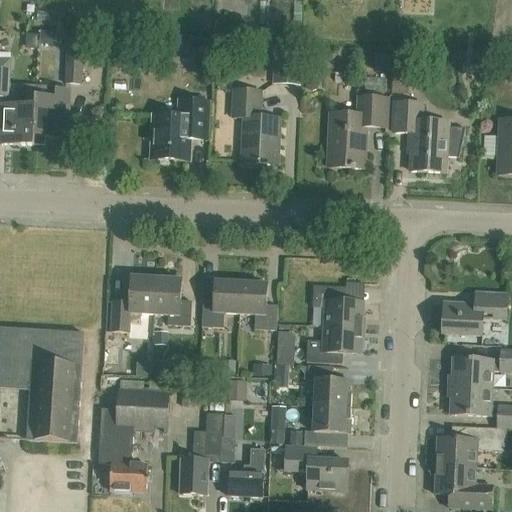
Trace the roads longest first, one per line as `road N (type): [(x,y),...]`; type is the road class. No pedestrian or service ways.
road 1 (residential): [(0,198),(409,219)]
road 2 (residential): [(396,511),(409,219)]
